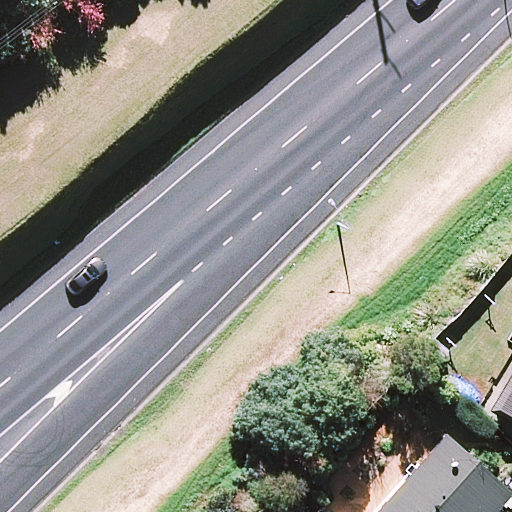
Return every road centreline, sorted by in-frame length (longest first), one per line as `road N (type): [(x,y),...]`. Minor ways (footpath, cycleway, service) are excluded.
road 1 (trunk): [(339,113),(230,271),(0,492)]
road 2 (trunk): [(339,113),(0,400)]
road 3 (trunk): [(466,0),(339,113)]
